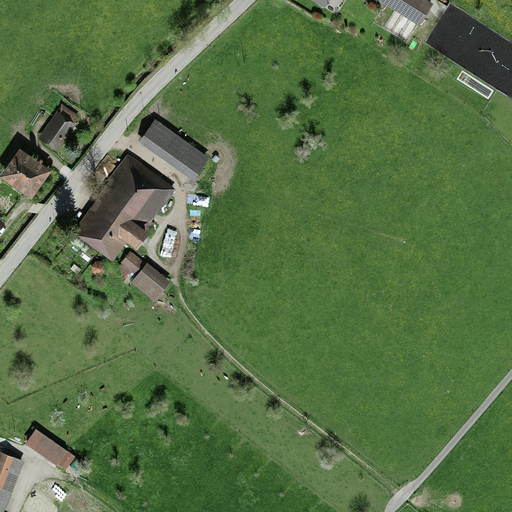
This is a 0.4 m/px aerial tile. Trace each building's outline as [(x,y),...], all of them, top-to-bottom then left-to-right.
[(434,2),(429,0),(380,0),(420,25),(434,2)] [(80,115),(61,103),(37,138),(57,151),(71,131),(73,132),(77,127),(75,126),(77,123),(75,122),(80,115)] [(210,156),(156,117),(139,141),(194,180),(210,156)] [(52,169),(19,145),(0,172),(0,174),(32,197),(52,169)] [(176,188),(127,153),(97,195),(99,196),(74,233),(112,260),(127,240),(137,247),(155,223),(152,221),(176,188)] [(146,263),(130,250),(116,268),(155,300),(171,280),(148,261),(146,263)] [(92,265),(92,271),(96,273),(102,274),(106,269),(106,264),(102,260),(96,260),(92,265)] [(58,463),(67,450),(36,427),(25,442),(57,465),(58,463)] [(0,511),(1,511),(5,511),(26,460),(0,450),(0,511)] [(67,450),(58,463),(66,469),(76,456),(67,450)]
